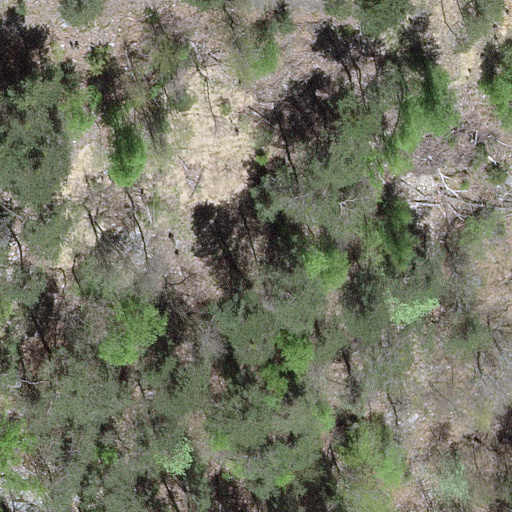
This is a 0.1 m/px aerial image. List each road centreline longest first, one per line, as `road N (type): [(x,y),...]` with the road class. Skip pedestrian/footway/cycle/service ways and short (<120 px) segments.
road 1 (motorway): [(162,511),(72,0)]
road 2 (motorway): [(168,0),(511,181)]
